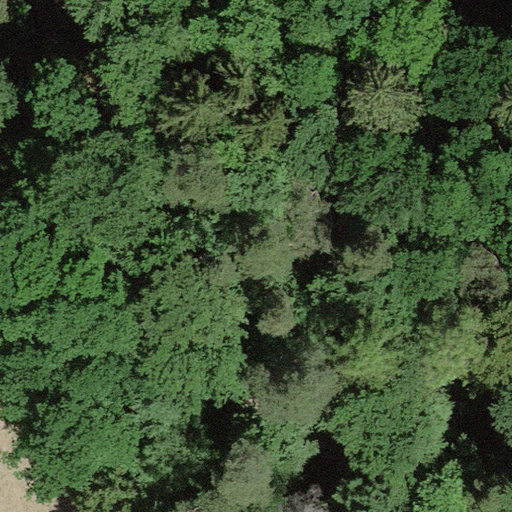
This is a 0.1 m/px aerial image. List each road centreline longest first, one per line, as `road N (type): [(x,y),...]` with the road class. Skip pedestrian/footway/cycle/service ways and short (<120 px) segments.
road 1 (track): [(0,226),(274,421),(447,487),(511,503)]
road 2 (track): [(422,0),(511,138)]
